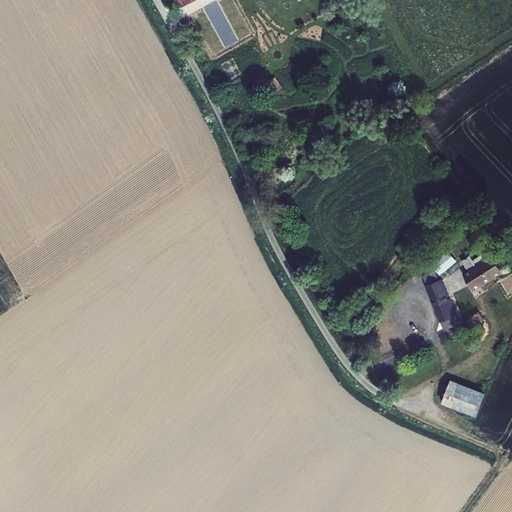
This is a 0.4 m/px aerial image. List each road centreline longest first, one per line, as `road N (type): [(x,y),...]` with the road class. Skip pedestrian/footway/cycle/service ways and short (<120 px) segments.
road 1 (unclassified): [(155,0),(225,128),(277,251),(333,346),(382,396),(425,413)]
road 2 (track): [(472,511),(489,490),(503,441),(425,413)]
